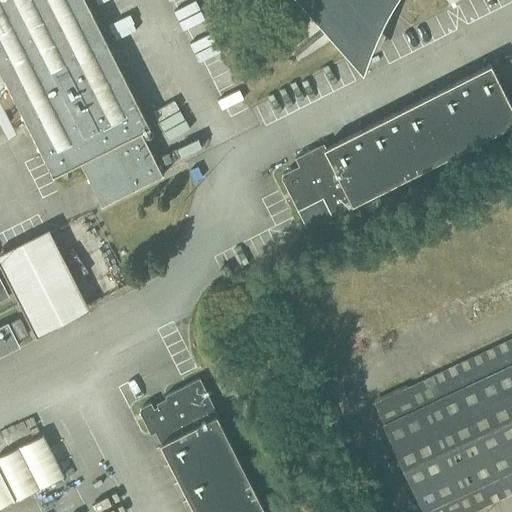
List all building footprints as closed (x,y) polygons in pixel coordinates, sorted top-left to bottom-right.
[(0,0),(0,69),(19,107),(29,127),(52,174),(50,175),(51,176),(81,161),(102,204),(101,205),(101,206),(164,175),(163,174),(162,174),(141,131),(151,126),(150,125),(149,125),(85,0),(0,0)] [(313,0),(359,50),(375,16),(383,0),(313,0)] [(293,169),(292,169),(284,173),(283,174),(282,175),(282,177),(282,179),(307,228),(511,125),(511,105),(491,64),(326,147),(324,143),(295,158),(301,169),(295,172),(293,169)] [(0,253),(0,264),(37,337),(90,310),(49,229),(0,253)] [(0,278),(0,300),(9,296),(0,278)] [(28,334),(20,318),(11,323),(19,339),(28,334)] [(0,328),(0,355),(18,346),(7,324),(0,328)] [(511,355),(436,390),(440,397),(418,408),(408,388),(375,403),(377,407),(384,423),(384,424),(424,510),(425,510),(425,511),(466,511),(458,495),(480,485),(485,498),(511,485),(511,355)] [(160,443),(194,511),(265,511),(217,416),(219,415),(200,378),(165,395),(168,401),(159,406),(154,408),(151,402),(142,407),(141,408),(140,410),(140,412),(141,414),(151,434),(155,431),(161,443),(160,443)] [(63,475),(43,436),(0,457),(0,506),(15,499),(63,475)]
